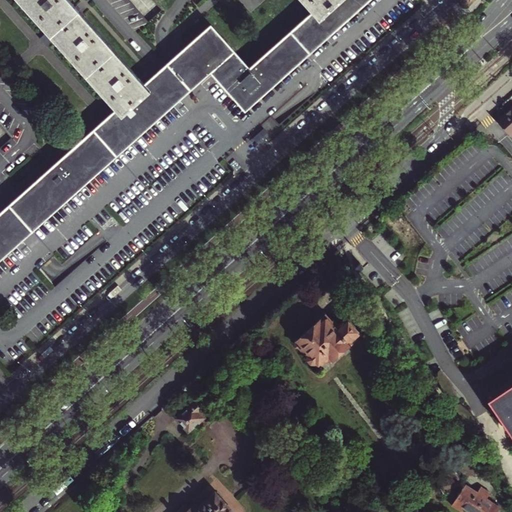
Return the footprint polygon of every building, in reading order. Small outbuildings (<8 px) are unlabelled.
[(303,0),(315,13),(251,69),(212,25),(173,60),(160,71),(145,84),(70,0),(20,0),(117,110),(4,210),(0,213),(0,260),(27,237),(184,97),(196,87),(209,75),(244,114),(372,0),(303,0)] [(511,108),(499,120),(511,133),(511,132),(511,108)] [(475,127),(472,130),(479,137),(485,132),(481,128),(475,127)] [(318,361),(321,365),(331,355),(333,357),(351,341),(349,340),(359,331),(347,319),(340,325),(334,318),(332,320),(327,315),(299,341),(311,354),(311,358),(314,361),(318,361)] [(511,424),(511,383),(494,397),(511,424)] [(208,404),(217,414),(227,405),(217,395),(208,404)] [(200,397),(178,417),(188,429),(202,416),(197,411),(206,403),(200,397)] [(449,456),(433,466),(438,474),(453,464),(449,456)] [(435,480),(443,492),(465,479),(461,473),(459,475),(455,468),(435,480)] [(466,483),(455,500),(473,511),(496,511),(500,506),(487,497),(489,494),(479,488),(477,490),(466,483)] [(481,484),(479,488),(489,494),(491,491),(481,484)] [(232,511),(215,493),(200,507),(196,503),(185,511),(232,511)] [(370,502),(373,509),(381,505),(378,498),(370,502)] [(473,511),(455,500),(452,504),(464,511),(473,511)]
